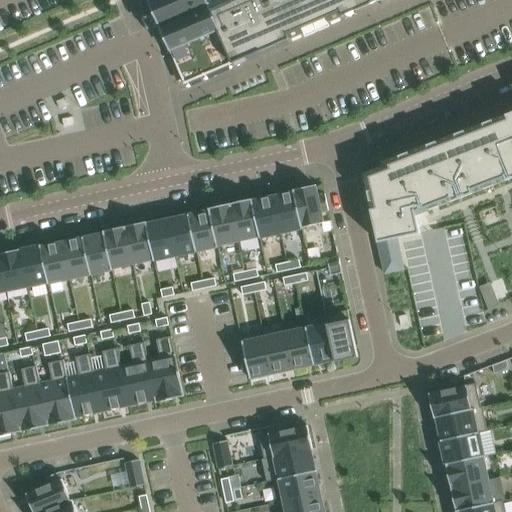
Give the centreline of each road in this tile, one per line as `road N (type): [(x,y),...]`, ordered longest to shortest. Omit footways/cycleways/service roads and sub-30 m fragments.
road 1 (residential): [(389,374),(0,462)]
road 2 (residential): [(0,218),(338,143)]
road 3 (residential): [(338,143),(389,374)]
road 4 (residential): [(338,143),(511,69)]
road 5 (residential): [(511,333),(389,374)]
